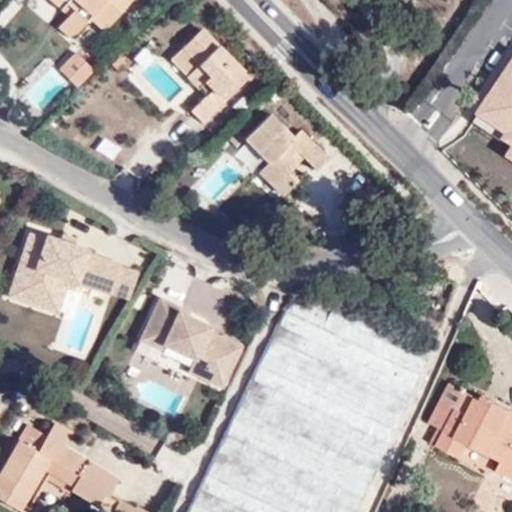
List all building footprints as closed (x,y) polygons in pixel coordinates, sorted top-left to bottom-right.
[(74,0),(67,7),(53,20),(66,34),(86,15),(99,28),(126,0),(74,0)] [(237,78),(198,33),(167,62),(199,99),(185,113),(197,127),(221,105),(216,97),(237,78)] [(51,66),(69,85),(87,68),(68,49),(51,66)] [(511,58),(475,113),(504,133),(501,138),(511,145),(506,155),(511,159),(511,58)] [(308,176),(322,163),(295,134),(287,141),(265,119),(241,141),(261,163),(251,173),(276,199),(290,187),(281,178),(295,164),(308,176)] [(119,288),(120,286),(128,262),(129,259),(94,248),(96,242),(53,228),(51,232),(35,228),(18,281),(59,296),(68,272),(84,277),(119,288)] [(144,268),(128,262),(120,286),(136,291),(144,268)] [(59,296),(18,281),(15,291),(64,307),(73,281),(82,284),(84,277),(68,272),(59,296)] [(220,379),(239,339),(214,328),(217,321),(196,313),(198,308),(167,294),(148,337),(167,345),(168,341),(199,354),(194,367),(220,379)] [(357,511),(436,345),(338,299),(288,305),(192,511),(357,511)] [(511,411),(449,379),(428,421),(442,429),(434,444),(461,459),(467,450),(486,461),(491,452),(502,458),(511,444),(511,445),(511,411)] [(0,470),(0,497),(4,489),(30,502),(45,474),(75,489),(72,493),(101,507),(107,495),(111,496),(119,479),(88,463),(63,450),(57,448),(64,434),(52,428),(45,441),(37,437),(29,452),(18,447),(8,467),(3,464),(0,470)] [(64,434),(57,448),(63,450),(70,437),(64,434)] [(4,489),(0,497),(0,505),(13,511),(34,511),(38,506),(49,483),(72,495),(72,493),(75,489),(45,474),(30,502),(4,489)] [(111,496),(107,495),(101,507),(112,511),(135,511),(137,509),(111,496)]
